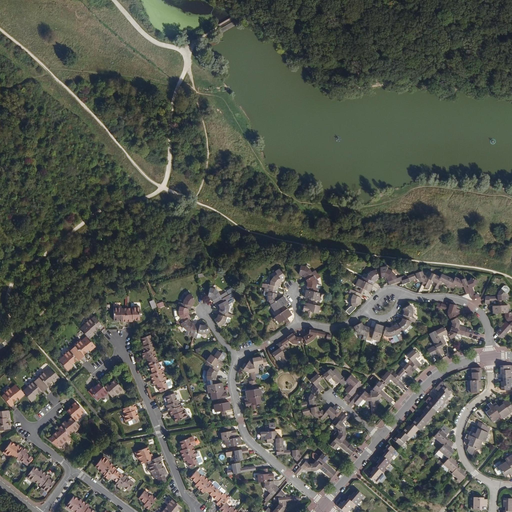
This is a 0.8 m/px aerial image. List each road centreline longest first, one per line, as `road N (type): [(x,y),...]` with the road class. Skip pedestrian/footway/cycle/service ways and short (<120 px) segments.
road 1 (track): [(111,0),(158,44),(184,49),(162,189),(99,209),(13,279),(5,293),(14,332),(0,347)]
road 2 (track): [(0,358),(85,272),(196,196),(207,141),(187,61)]
road 3 (track): [(511,40),(442,39),(325,0)]
road 4 (residential): [(323,504),(246,437),(232,379),(238,357)]
road 5 (residential): [(198,511),(183,494),(125,350)]
road 6 (residential): [(490,356),(490,390),(462,420),(459,447),(474,473),(493,482)]
road 7 (residential): [(238,357),(298,323),(334,327),(367,312)]
road 8 (tertiary): [(380,437),(442,371),(490,356)]
road 9 (residential): [(400,296),(450,298),(478,310),(490,356)]
